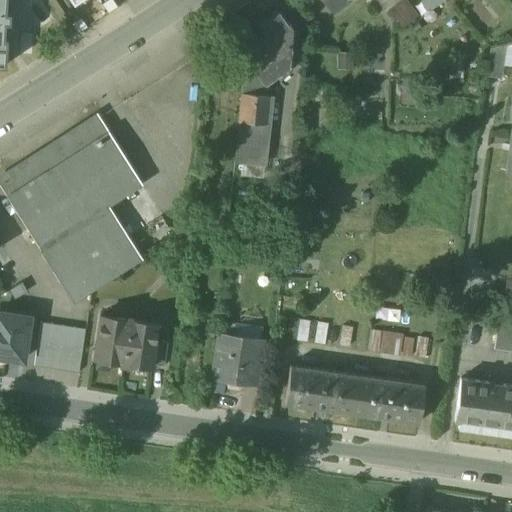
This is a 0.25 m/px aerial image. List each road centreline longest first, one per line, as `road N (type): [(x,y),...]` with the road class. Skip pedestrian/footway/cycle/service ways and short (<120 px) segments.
road 1 (residential): [(511,476),(0,395)]
road 2 (tertiary): [(0,119),(188,0)]
